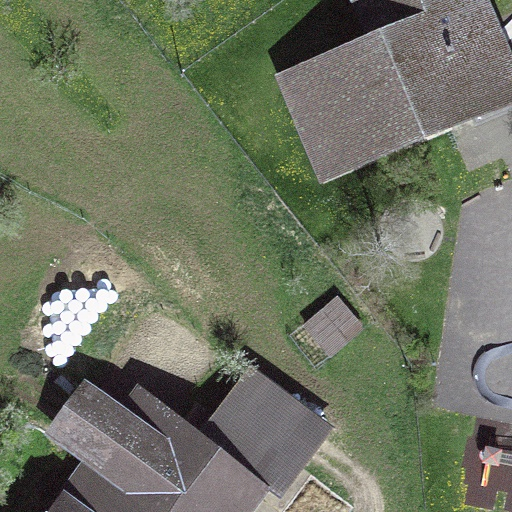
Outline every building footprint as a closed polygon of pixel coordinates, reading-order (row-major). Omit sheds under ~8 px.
[(463,70),(499,55),(475,0),(375,0),(365,4),(380,40),(288,78),(328,173),(479,111),(463,70)] [(327,310),(295,341),(315,361),(346,330),(327,310)] [(246,511),(265,486),(207,442),(140,393),(121,418),(86,392),(56,432),(92,459),(52,511),(246,511)] [(230,412),(207,442),(265,486),(288,455),(230,412)] [(339,511),(311,491),(295,511),(339,511)]
